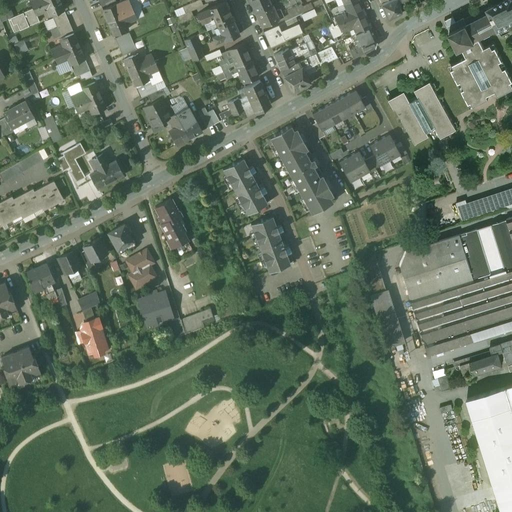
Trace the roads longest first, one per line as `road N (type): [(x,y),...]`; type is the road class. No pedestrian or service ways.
road 1 (residential): [(157,180),(79,0)]
road 2 (residential): [(0,259),(157,180)]
road 3 (residential): [(157,180),(290,109)]
road 4 (residential): [(239,0),(290,109)]
road 5 (residential): [(290,109),(390,44)]
